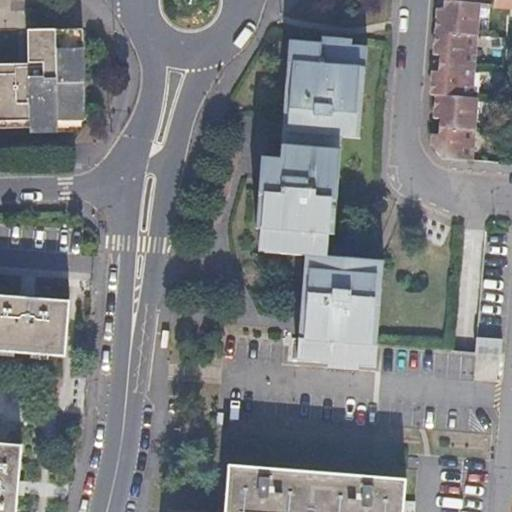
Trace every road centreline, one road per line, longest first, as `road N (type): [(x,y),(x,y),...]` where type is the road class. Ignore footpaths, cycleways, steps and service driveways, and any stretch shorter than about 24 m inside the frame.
road 1 (secondary): [(123,432),(173,148)]
road 2 (residential): [(511,198),(465,195),(405,168),(398,145),(411,0)]
road 3 (secondary): [(129,185),(123,432)]
road 4 (residential): [(501,511),(511,323)]
road 5 (secondary): [(153,45),(151,94),(129,185)]
road 6 (residential): [(0,189),(129,185)]
